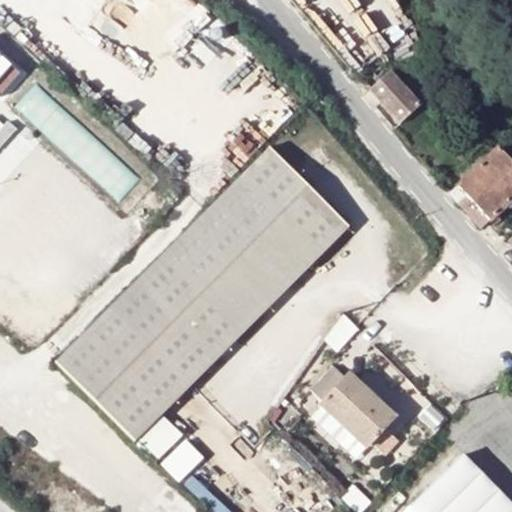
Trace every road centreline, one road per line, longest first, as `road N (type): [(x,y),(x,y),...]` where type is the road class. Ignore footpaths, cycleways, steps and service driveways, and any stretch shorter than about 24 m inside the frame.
road 1 (tertiary): [(264,0),(511,311)]
road 2 (residential): [(0,375),(161,511)]
